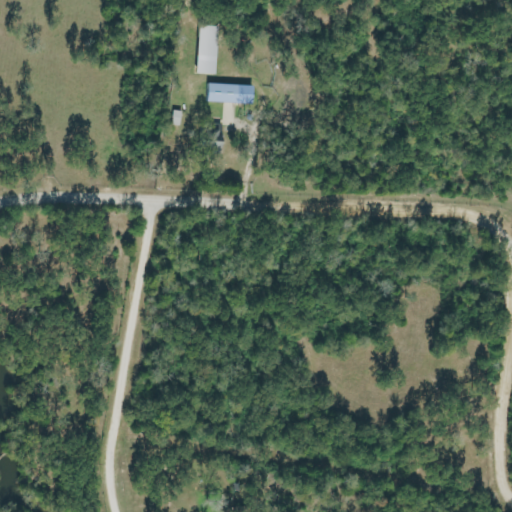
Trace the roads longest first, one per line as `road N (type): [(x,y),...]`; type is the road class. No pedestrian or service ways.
road 1 (residential): [(0,202),(55,192),(471,207),(508,231),(500,449),(511,494)]
road 2 (residential): [(159,195),(116,461),(121,511)]
